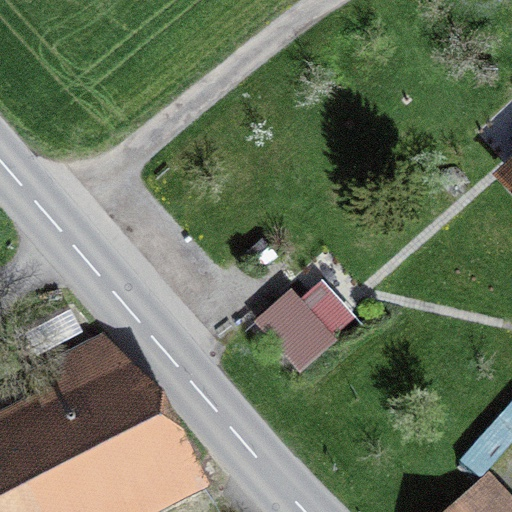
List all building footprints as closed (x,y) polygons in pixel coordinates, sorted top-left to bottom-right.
[(511,161),(490,182),(511,204),(511,161)] [(355,320),(321,282),(299,301),(290,291),(253,325),(299,376),(337,343),(334,339),(355,320)] [(60,348),(82,335),(68,312),(46,325),(60,348)] [(102,335),(27,376),(36,400),(0,414),(0,511),(166,511),(210,490),(161,401),(102,335)] [(511,442),(511,402),(456,466),(476,483),(511,442)] [(449,511),(511,511),(511,498),(489,475),(449,511)]
